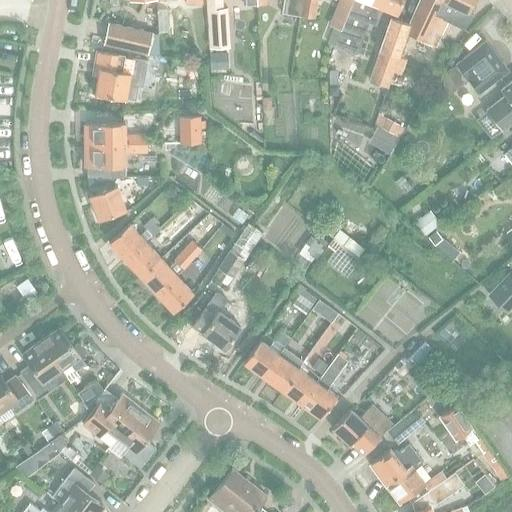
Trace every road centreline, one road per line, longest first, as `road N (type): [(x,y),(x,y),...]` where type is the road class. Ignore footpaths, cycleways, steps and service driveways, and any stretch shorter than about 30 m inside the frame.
road 1 (residential): [(79,285),(41,183),(44,78),(61,0)]
road 2 (residential): [(219,415),(131,348),(79,285)]
road 3 (residential): [(341,511),(311,473),(219,415)]
road 4 (residential): [(148,511),(219,415)]
